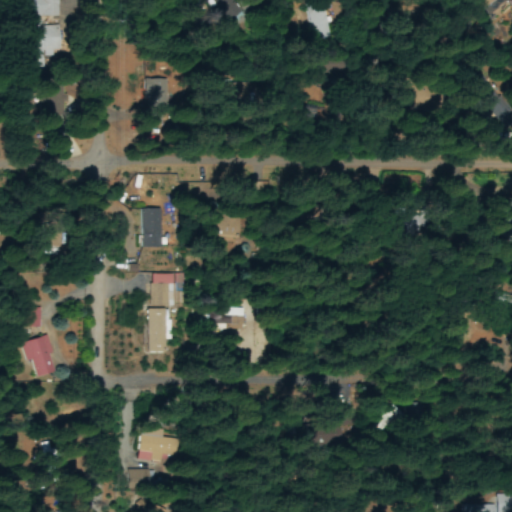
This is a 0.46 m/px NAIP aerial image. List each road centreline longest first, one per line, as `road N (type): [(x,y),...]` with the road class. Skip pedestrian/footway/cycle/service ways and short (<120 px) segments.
road 1 (residential): [(511,165),(0,163)]
road 2 (residential): [(118,511),(118,0)]
road 3 (residential): [(123,374),(511,377)]
